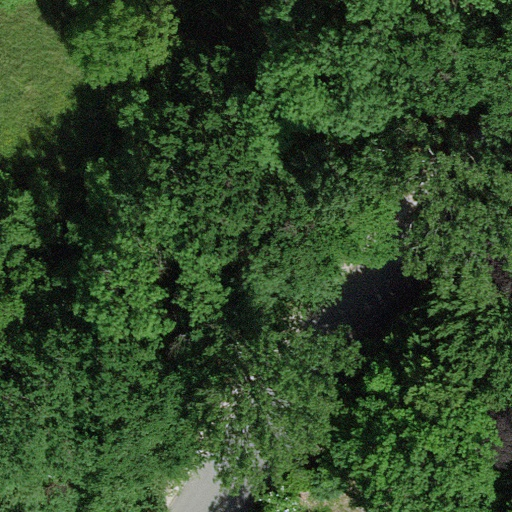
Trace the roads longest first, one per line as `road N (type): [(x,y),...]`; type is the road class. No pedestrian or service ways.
road 1 (unclassified): [(511,168),(336,342),(207,511)]
road 2 (track): [(488,511),(300,386)]
